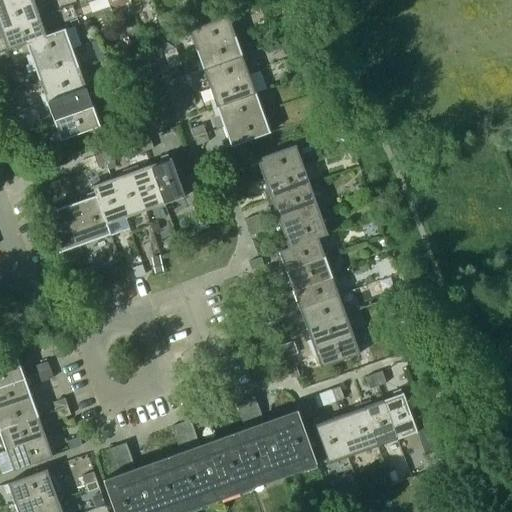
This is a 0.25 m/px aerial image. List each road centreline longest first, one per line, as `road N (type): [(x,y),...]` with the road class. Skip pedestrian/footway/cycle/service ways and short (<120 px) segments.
road 1 (residential): [(0,211),(32,299),(83,326)]
road 2 (residential): [(83,326),(109,397),(166,377)]
road 3 (residential): [(166,377),(140,306),(83,326)]
